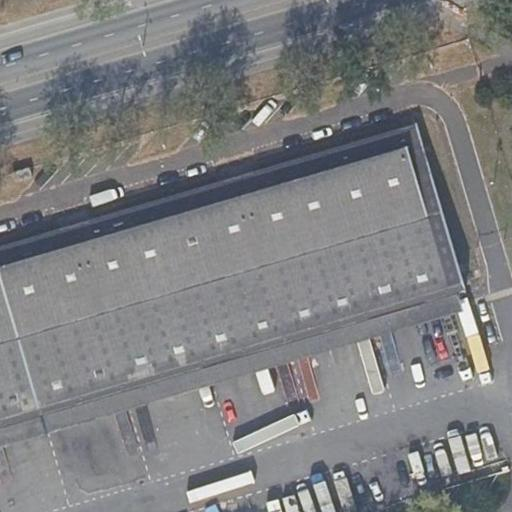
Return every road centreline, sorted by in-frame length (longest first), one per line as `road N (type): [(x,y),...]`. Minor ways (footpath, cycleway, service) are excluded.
road 1 (secondary): [(0,111),(380,0)]
road 2 (secondary): [(240,0),(0,71)]
